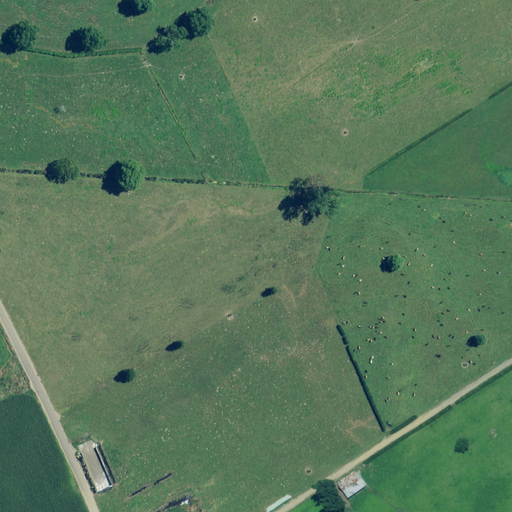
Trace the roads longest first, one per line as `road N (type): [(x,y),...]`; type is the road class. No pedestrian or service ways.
road 1 (track): [(275,511),(511,351)]
road 2 (track): [(94,511),(0,313)]
